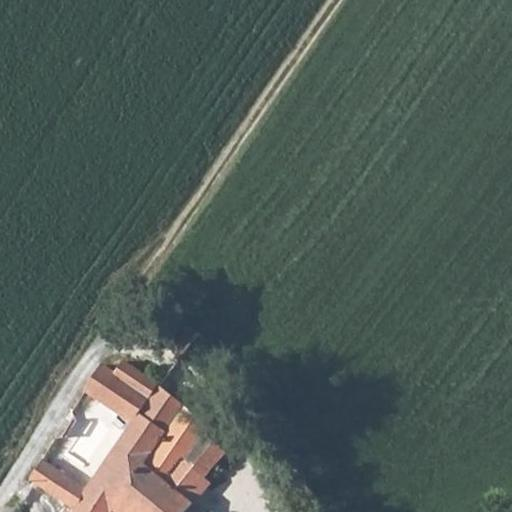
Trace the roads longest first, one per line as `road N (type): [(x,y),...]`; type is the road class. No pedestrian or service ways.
road 1 (track): [(101,349),(337,0)]
road 2 (residential): [(3,511),(101,349),(115,342),(152,353),(171,373)]
